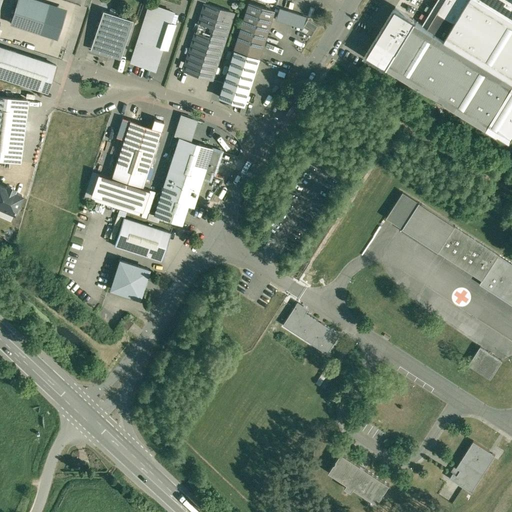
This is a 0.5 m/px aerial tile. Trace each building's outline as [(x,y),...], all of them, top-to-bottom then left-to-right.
[(64,9),(35,0),(17,0),(11,22),(55,36),(64,9)] [(511,0),(444,0),(428,27),(415,20),(387,66),(498,133),(498,132),(510,139),(511,135),(511,0)] [(273,10),(249,2),(234,51),(258,58),(273,10)] [(173,11),(150,3),(132,61),(155,69),(162,46),(167,47),(174,24),(170,22),(173,11)] [(234,12),(205,3),(199,22),(227,31),(234,12)] [(276,6),(272,18),(301,27),(304,15),(276,6)] [(415,20),(395,7),(367,54),(387,66),(415,20)] [(132,19),(104,10),(92,48),(120,57),(132,19)] [(300,31),(312,35),(316,23),(304,19),(300,31)] [(227,31),(199,22),(183,69),(212,79),(227,31)] [(57,64),(0,45),(0,74),(48,91),(57,64)] [(258,58),(234,51),(223,84),(247,91),(258,58)] [(362,69),(351,62),(348,68),(358,75),(362,69)] [(247,91),(223,84),(219,96),(243,103),(247,91)] [(28,98),(0,94),(0,158),(20,161),(28,98)] [(161,129),(130,119),(112,176),(111,177),(142,187),(143,186),(161,129)] [(179,136),(154,213),(182,222),(188,203),(194,205),(203,174),(212,147),(179,136)] [(212,147),(203,174),(205,175),(211,177),(213,173),(215,174),(222,150),(212,147)] [(142,187),(111,177),(112,176),(98,172),(91,193),(143,209),(149,189),(143,186),(142,187)] [(22,194),(0,184),(0,204),(15,211),(22,194)] [(499,254),(419,202),(403,227),(483,279),(499,254)] [(171,231),(124,216),(114,245),(162,260),(171,231)] [(511,261),(499,254),(483,279),(486,282),(484,285),(511,303),(511,261)] [(149,268),(120,259),(111,288),(140,297),(149,268)] [(436,274),(428,286),(439,293),(447,281),(436,274)] [(429,310),(473,334),(479,323),(435,299),(429,310)] [(340,336),(303,312),(304,310),(296,304),(282,326),(327,356),(340,336)] [(128,317),(123,324),(128,327),(132,321),(128,317)] [(503,362),(481,347),(469,365),(491,380),(503,362)] [(473,442),(457,468),(461,471),(457,476),(453,473),(450,479),(471,492),(495,456),(473,442)] [(389,485),(342,454),(329,473),(348,485),(345,488),(352,493),(355,489),(376,504),(389,485)]
